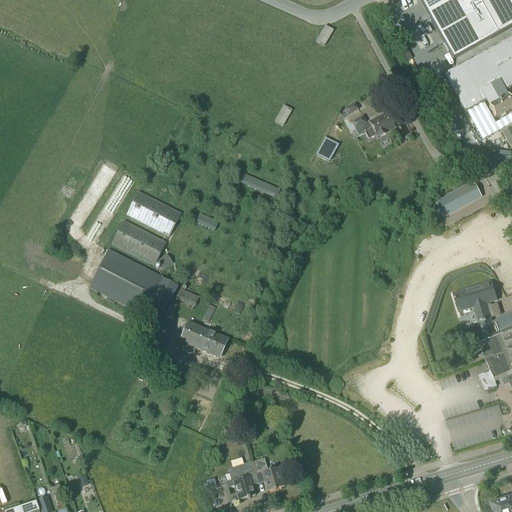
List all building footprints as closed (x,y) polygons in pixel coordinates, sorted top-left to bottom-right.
[(511,0),(430,0),(440,17),(430,22),(435,30),(452,61),(491,40),(511,28),(511,0)] [(333,31),(325,26),(315,42),(324,47),(333,31)] [(511,38),(443,76),(464,115),(486,103),(489,109),(488,109),(494,120),(499,117),(501,120),(506,117),(504,114),(511,110),(511,105),(508,98),(507,98),(505,93),(511,88),(511,38)] [(355,104),(344,110),(347,116),(358,111),(355,104)] [(292,112),(283,107),(274,122),(283,127),(292,112)] [(360,128),(368,141),(376,137),(377,140),(387,134),(386,133),(394,129),(386,115),(367,126),(363,119),(352,126),(355,131),(360,128)] [(502,133),(507,143),(510,149),(511,147),(511,132),(510,129),(502,133)] [(338,146),(330,141),(320,159),(329,164),(338,146)] [(280,191),(243,174),(239,184),(276,200),(280,191)] [(443,219),(481,198),(473,183),(471,185),(435,205),(443,219)] [(181,215),(138,193),(126,217),(169,239),(181,215)] [(214,233),(218,223),(200,214),(195,224),(214,233)] [(166,256),(157,262),(166,244),(123,222),(111,246),(154,268),(156,263),(163,272),(173,265),(166,256)] [(108,251),(98,271),(88,289),(143,318),(143,316),(159,325),(178,288),(164,281),(164,280),(108,251)] [(491,283),(453,295),(458,313),(459,313),(458,310),(473,305),(478,324),(490,320),(486,305),(497,302),(491,283)] [(194,309),(199,298),(180,290),(175,301),(194,309)] [(209,306),(203,321),(209,324),(216,309),(209,306)] [(483,341),(478,343),(490,372),(495,383),(495,382),(501,379),(503,384),(508,382),(511,391),(511,314),(491,323),(490,320),(478,324),(483,341)] [(219,361),(220,360),(228,340),(188,322),(178,343),(219,361)] [(186,377),(186,376),(193,361),(164,348),(156,364),(186,377)] [(490,372),(478,377),(484,392),(497,387),(495,383),(490,372)] [(230,428),(239,426),(237,419),(228,422),(230,428)] [(283,488),(277,469),(267,472),(264,460),(252,464),(257,482),(263,480),(267,493),(283,488)] [(255,497),(251,484),(257,482),(252,464),(252,463),(232,470),(229,476),(231,484),(233,483),(239,502),(255,497)] [(85,476),(77,479),(81,489),(89,486),(85,476)] [(206,485),(203,487),(205,493),(209,492),(208,489),(216,487),(214,480),(205,482),(206,485)] [(58,487),(49,490),(57,511),(66,511),(66,509),(65,509),(61,497),(62,497),(58,487)] [(511,511),(511,498),(500,502),(502,511),(508,511),(509,511),(511,511)] [(47,499),(36,502),(37,504),(39,511),(51,511),(48,502),(47,501),(47,499)] [(19,507),(21,511),(38,511),(35,501),(19,507)] [(492,511),(509,511),(508,511),(502,511),(500,502),(491,505),(491,507),(490,507),(489,508),(490,511),(492,511),(493,511),(492,511)]
